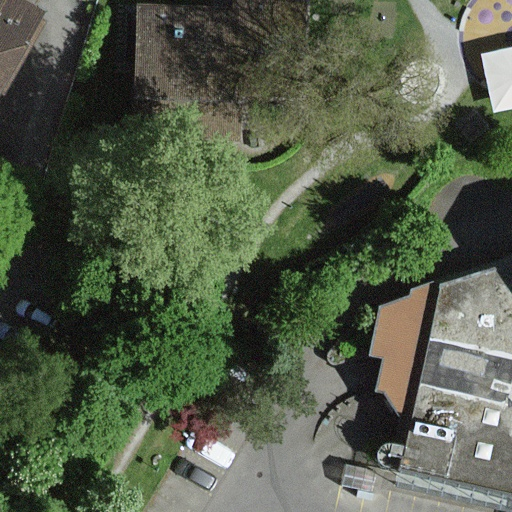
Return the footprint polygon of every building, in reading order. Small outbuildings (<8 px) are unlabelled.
[(0,0),(0,96),(48,12),(26,0),(0,0)] [(304,98),(307,0),(232,0),(232,10),(138,7),(133,139),(242,143),(243,96),(304,98)] [(511,104),(511,40),(503,39),(492,101),(511,104)] [(511,258),(412,290),(411,298),(381,308),(370,354),(384,357),(375,394),(385,396),(399,419),(394,445),(387,445),(380,448),(378,454),(378,461),(381,467),(388,471),(511,497),(511,258)] [(376,473),(346,465),(341,487),(371,495),(376,473)]
